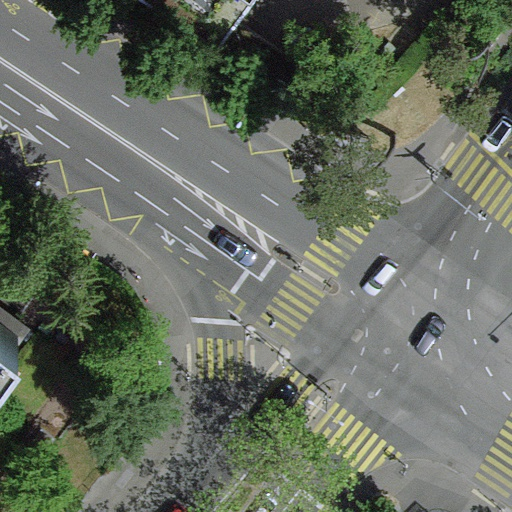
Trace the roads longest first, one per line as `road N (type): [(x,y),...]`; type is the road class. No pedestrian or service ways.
road 1 (secondary): [(154,160),(221,326),(222,453)]
road 2 (secondary): [(406,322),(154,160)]
road 3 (primary): [(406,322),(296,391),(222,453)]
road 4 (primary): [(298,511),(352,435),(406,322)]
road 5 (secondary): [(154,160),(0,57)]
road 6 (primary): [(406,322),(511,170)]
road 7 (secondary): [(511,393),(406,322)]
